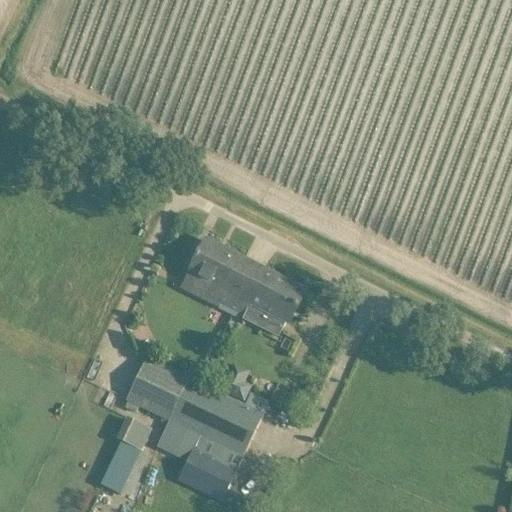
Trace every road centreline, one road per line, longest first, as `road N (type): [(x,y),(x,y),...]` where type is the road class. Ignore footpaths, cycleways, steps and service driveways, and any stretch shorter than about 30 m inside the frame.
road 1 (unclassified): [(511,350),(216,199)]
road 2 (track): [(0,97),(216,199)]
